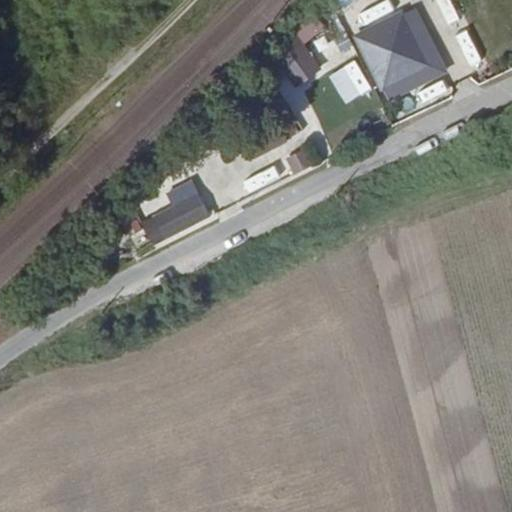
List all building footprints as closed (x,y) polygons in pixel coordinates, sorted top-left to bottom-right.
[(336,0),(346,11),(358,0),(336,0)] [(377,4),(347,22),(353,33),(384,15),(377,4)] [(437,71),(406,11),(364,44),(391,96),(437,71)] [(302,41),(326,30),(320,16),(296,27),(302,41)] [(322,60),(339,51),(327,30),(310,40),(322,60)] [(280,58),(303,83),(324,65),(301,40),(280,58)] [(209,120),(215,133),(229,126),(223,113),(209,120)] [(284,141),(276,123),(241,140),(249,157),(284,141)] [(142,221),(153,245),(212,216),(191,173),(163,186),(173,206),(142,221)]
